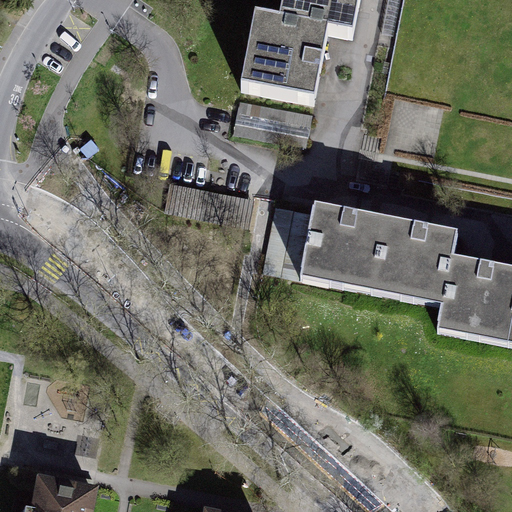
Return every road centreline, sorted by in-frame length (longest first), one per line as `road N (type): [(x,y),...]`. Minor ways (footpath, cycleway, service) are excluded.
road 1 (primary): [(357,511),(68,248),(26,214),(0,205)]
road 2 (residential): [(63,0),(17,70),(0,135)]
